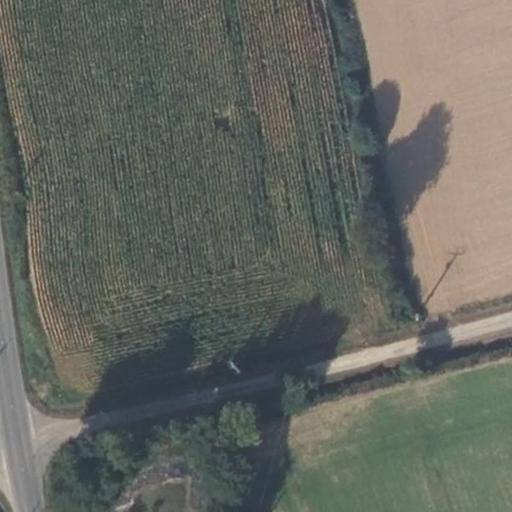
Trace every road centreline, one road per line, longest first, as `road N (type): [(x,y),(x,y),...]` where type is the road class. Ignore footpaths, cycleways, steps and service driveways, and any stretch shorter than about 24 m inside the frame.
road 1 (unclassified): [(17,444),(511,318)]
road 2 (tertiary): [(17,444),(0,306)]
